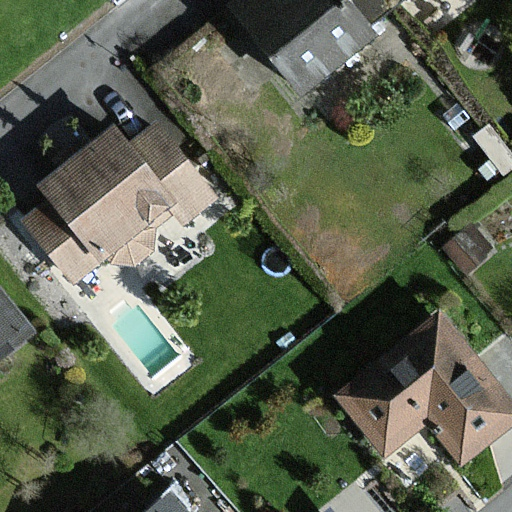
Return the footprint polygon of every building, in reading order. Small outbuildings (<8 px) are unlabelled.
[(354,28),(389,1),(387,0),(238,0),(228,8),(298,95),(365,42),(354,28)] [(176,225),(208,199),(153,133),(124,156),(107,136),(40,190),(51,203),(26,223),(76,285),(117,252),(128,265),(151,247),(143,238),(169,217),(176,225)] [(0,353),(27,332),(0,297),(0,353)] [(436,318),(328,396),(374,458),(420,425),(450,466),(511,421),(436,318)] [(141,511),(178,511),(162,494),(141,511)]
